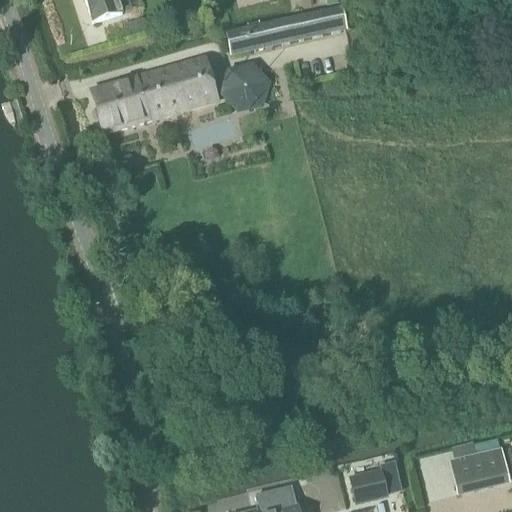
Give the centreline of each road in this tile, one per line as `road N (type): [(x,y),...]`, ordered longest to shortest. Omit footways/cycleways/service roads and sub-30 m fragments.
road 1 (tertiary): [(145,511),(132,405),(108,313),(0,0)]
road 2 (track): [(205,50),(36,103)]
